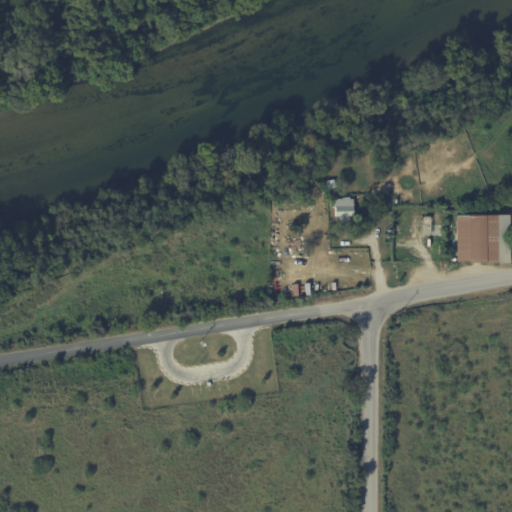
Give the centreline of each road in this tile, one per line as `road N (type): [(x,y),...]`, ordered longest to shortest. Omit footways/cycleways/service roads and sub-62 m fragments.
road 1 (residential): [(511,275),(0,361)]
road 2 (residential): [(375,300),(371,511)]
